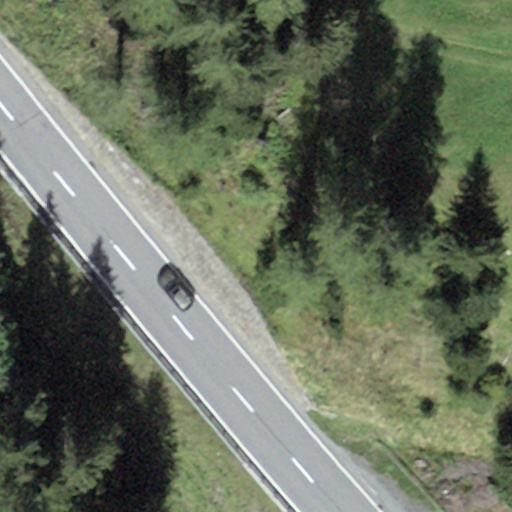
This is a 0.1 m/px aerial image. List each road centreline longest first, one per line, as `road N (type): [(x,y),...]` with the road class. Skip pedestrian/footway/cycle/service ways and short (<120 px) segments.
road 1 (primary): [(341,511),(0,101)]
road 2 (track): [(340,0),(413,38),(511,60)]
